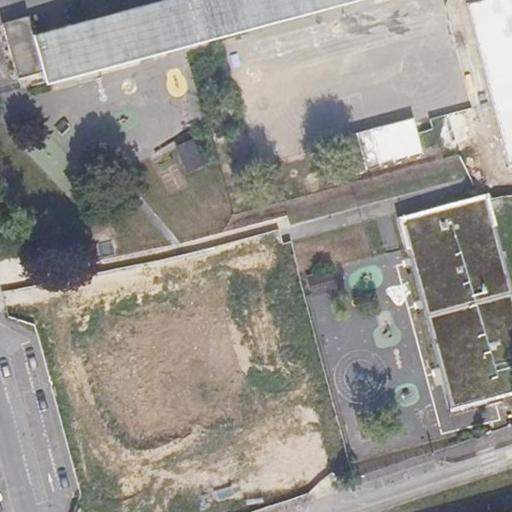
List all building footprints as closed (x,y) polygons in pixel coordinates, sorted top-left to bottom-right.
[(179,0),(35,38),(29,18),(2,26),(16,80),(44,73),(46,81),(353,0),(179,0)] [(511,0),(484,0),(468,4),(511,166),(511,165),(511,0)] [(413,118),(358,133),(369,169),(423,154),(413,118)] [(192,148),(176,152),(182,176),(198,172),(192,148)] [(410,250),(457,411),(511,394),(511,289),(494,226),(496,225),(487,194),(398,220),(407,251),(410,250)] [(335,294),(330,275),(307,281),(312,301),(335,294)] [(266,368),(248,284),(184,297),(180,280),(109,295),(114,319),(82,325),(109,450),(148,442),(146,432),(253,409),(245,373),(266,368)]
